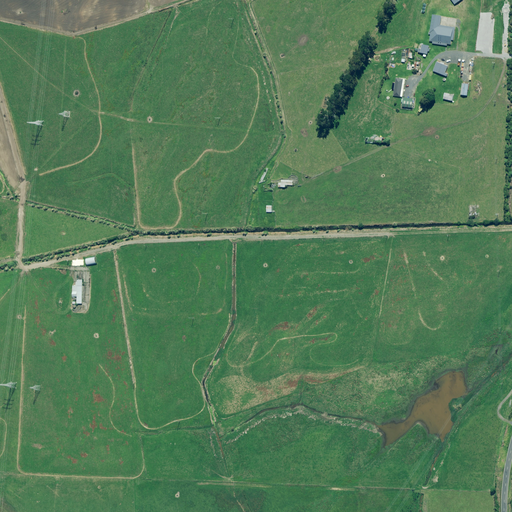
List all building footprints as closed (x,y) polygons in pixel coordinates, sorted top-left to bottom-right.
[(455,25),(431,22),(429,40),(453,43),(455,25)] [(427,54),(428,52),(430,52),(431,48),(429,48),(429,46),(422,44),(421,49),(419,48),(418,52),(427,54)] [(448,67),(437,62),(433,70),(443,76),(448,67)] [(392,90),(394,90),(393,96),(403,97),(405,80),(396,78),(396,83),(393,82),(392,90)] [(454,95),(445,93),(443,99),(453,101),(454,95)] [(413,99),(403,97),(402,107),(412,108),(413,99)] [(82,280),(76,280),(76,286),(73,286),(72,297),(77,297),(77,303),(82,304),(82,280)]
